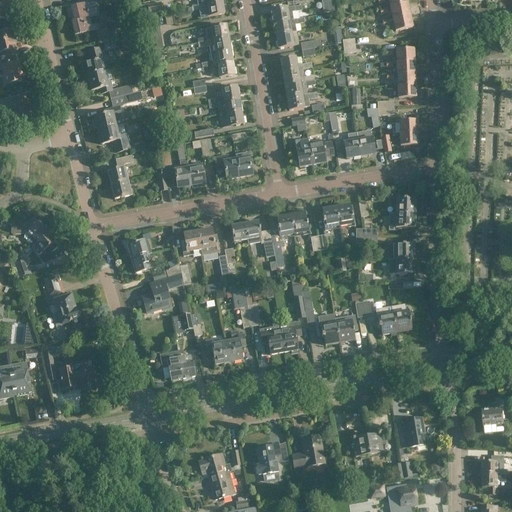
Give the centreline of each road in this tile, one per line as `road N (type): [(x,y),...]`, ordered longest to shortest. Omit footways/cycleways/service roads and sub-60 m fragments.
road 1 (tertiary): [(147,416),(447,364)]
road 2 (residential): [(147,416),(91,227)]
road 3 (residential): [(447,364),(435,168)]
road 4 (residential): [(277,192),(246,0)]
road 5 (residential): [(91,227),(277,192)]
road 6 (residential): [(277,192),(435,168)]
road 7 (tertiary): [(0,442),(147,416)]
road 8 (residential): [(456,511),(447,364)]
road 9 (residential): [(435,168),(436,27)]
road 10 (residential): [(68,137),(39,0)]
